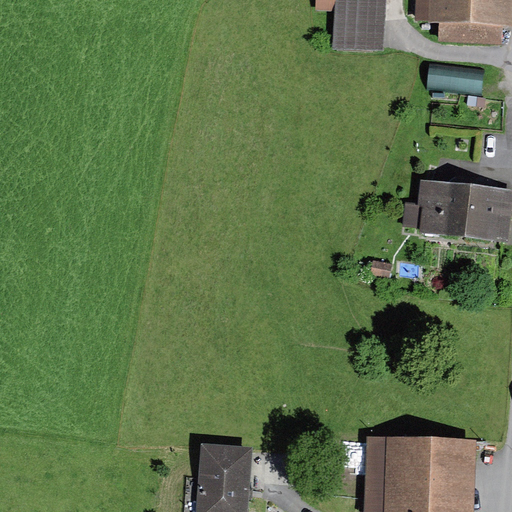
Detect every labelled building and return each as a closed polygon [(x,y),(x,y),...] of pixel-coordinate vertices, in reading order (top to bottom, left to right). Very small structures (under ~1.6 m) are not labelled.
[(316,0),(316,13),(335,14),(333,52),(382,53),(383,0),(316,0)] [(418,0),(416,25),(438,26),(437,46),(498,50),(499,35),(508,36),(510,0),(418,0)] [(483,93),(487,68),(432,60),(429,85),(483,93)] [(511,212),(511,190),(423,181),(420,206),(405,205),(403,227),(418,229),(418,235),(509,244),(511,212)] [(392,265),(373,261),(371,276),(390,279),(392,265)] [(476,511),(478,440),(366,437),(363,511),(476,511)] [(249,511),(253,449),(202,447),(198,511),(249,511)]
